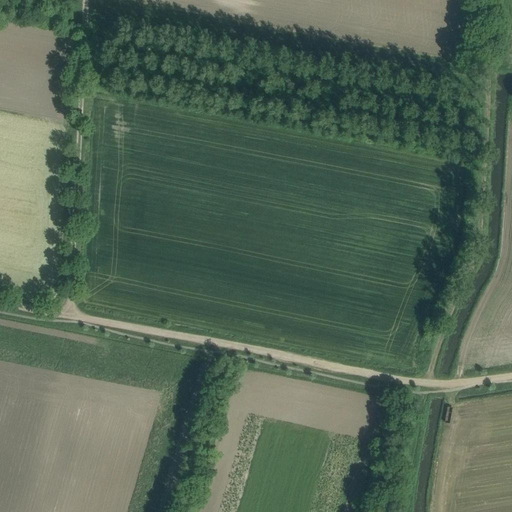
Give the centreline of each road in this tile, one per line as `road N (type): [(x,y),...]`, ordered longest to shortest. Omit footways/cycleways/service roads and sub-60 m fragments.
road 1 (track): [(511,379),(428,384),(0,301)]
road 2 (track): [(85,0),(74,316)]
road 3 (track): [(488,80),(480,256),(431,384)]
